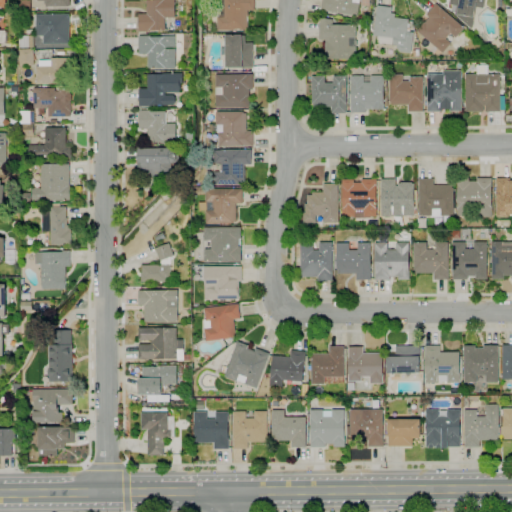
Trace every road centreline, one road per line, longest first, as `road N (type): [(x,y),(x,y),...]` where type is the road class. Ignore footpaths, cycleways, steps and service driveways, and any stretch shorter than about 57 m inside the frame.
road 1 (secondary): [(511,488),(0,493)]
road 2 (residential): [(107,492),(103,0)]
road 3 (residential): [(290,0),(289,146),(273,283),(282,312)]
road 4 (residential): [(511,310),(282,312)]
road 5 (residential): [(511,144),(289,146)]
